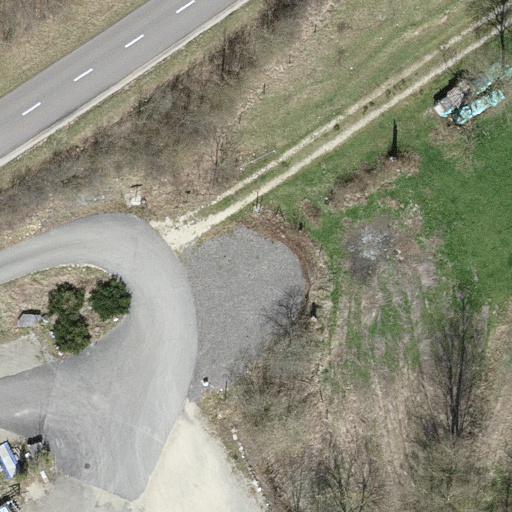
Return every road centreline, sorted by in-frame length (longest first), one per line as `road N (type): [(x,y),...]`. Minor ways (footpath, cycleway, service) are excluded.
road 1 (track): [(146,256),(511,12)]
road 2 (tertiary): [(0,127),(194,0)]
